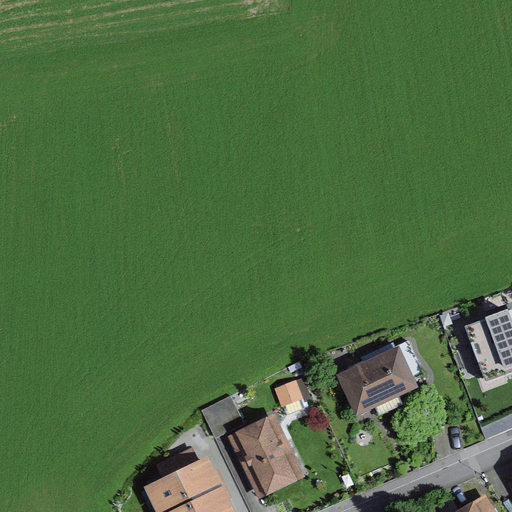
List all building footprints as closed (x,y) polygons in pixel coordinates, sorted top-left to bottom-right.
[(511,320),(461,339),(478,388),(511,375),(511,320)] [(401,355),(342,381),(358,418),(417,391),(401,355)] [(297,385),(273,394),(280,412),(303,404),(297,385)] [(233,405),(205,416),(216,444),(244,433),(233,405)] [(276,422),(234,442),(261,500),(303,481),(276,422)] [(150,493),(159,511),(179,511),(222,492),(209,465),(150,493)] [(179,511),(231,511),(222,492),(179,511)] [(491,511),(486,502),(470,511),(491,511)]
